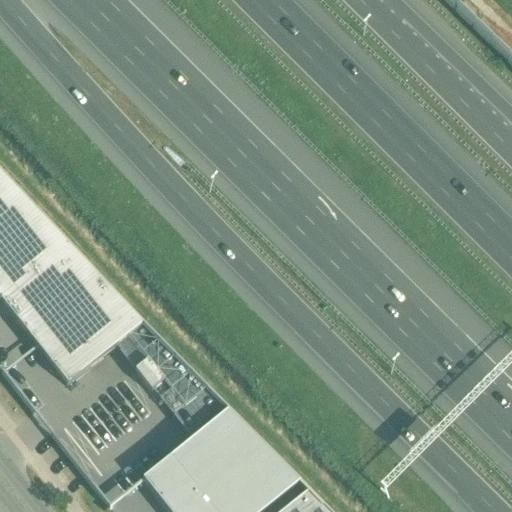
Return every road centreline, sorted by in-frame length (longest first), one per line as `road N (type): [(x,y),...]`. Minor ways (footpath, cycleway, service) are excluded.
road 1 (motorway): [(1,0),(491,511)]
road 2 (motorway): [(76,0),(511,432)]
road 3 (motorway): [(511,251),(259,0)]
road 4 (motorway): [(511,143),(369,0)]
